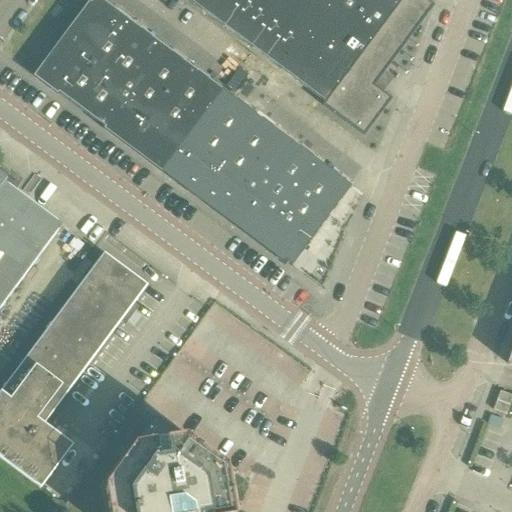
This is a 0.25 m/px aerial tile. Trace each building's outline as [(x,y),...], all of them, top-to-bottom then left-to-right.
[(99,0),(93,0),(66,37),(128,84),(158,44),(99,0)] [(186,0),(324,103),(322,106),(363,137),(391,101),(373,88),(433,7),(422,0),(186,0)] [(53,90),(98,124),(128,84),(66,37),(36,77),(53,90)] [(98,124),(162,171),(222,91),(158,44),(128,84),(98,124)] [(162,171),(226,219),(286,139),(222,91),(162,171)] [(286,139),(226,219),(291,267),(350,187),(286,139)] [(0,309),(62,226),(4,183),(7,179),(0,173),(0,309)] [(103,254),(21,364),(65,396),(147,286),(103,254)] [(65,396),(21,364),(0,392),(0,460),(39,490),(72,446),(44,425),(65,396)] [(511,396),(500,392),(495,404),(492,411),(505,416),(511,396)] [(233,511),(226,467),(155,416),(105,487),(108,511),(233,511)]
